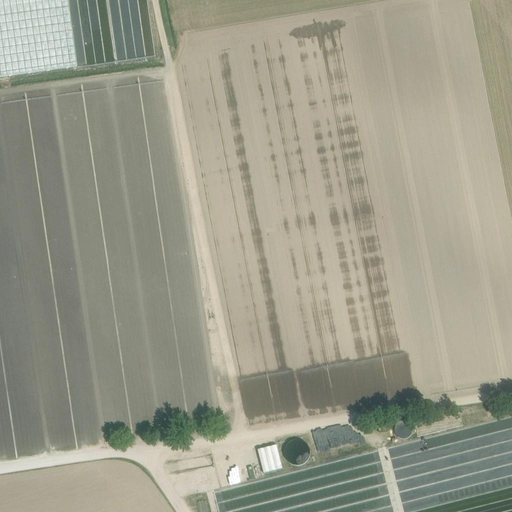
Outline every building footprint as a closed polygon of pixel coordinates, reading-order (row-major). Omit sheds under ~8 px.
[(0,0),(0,73),(1,78),(77,67),(67,0),(0,0)] [(418,436),(462,425),(459,413),(415,425),(418,436)] [(321,452),(359,441),(354,423),(316,434),(321,452)] [(310,458),(311,453),(310,449),(307,444),(302,442),(298,441),(293,442),(288,445),(286,449),(285,454),(286,459),(289,463),(293,466),(298,467),(303,466),(307,463),(310,458)] [(216,464),(237,458),(233,444),(212,450),(216,464)] [(277,446),(258,451),(264,474),(283,470),(277,446)] [(229,469),(231,478),(236,477),(238,483),(254,478),(252,468),(242,471),(240,466),(229,469)]
